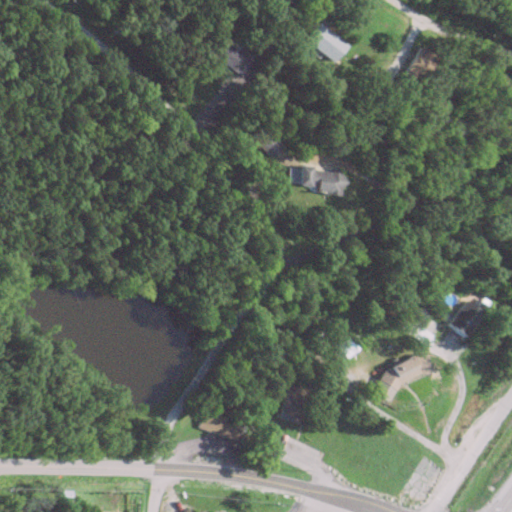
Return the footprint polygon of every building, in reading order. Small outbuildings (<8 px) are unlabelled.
[(259,0),(272,12),(284,0),(259,0)] [(341,46),(315,23),(300,39),(326,62),(341,46)] [(201,52),(232,72),(242,57),(212,37),(201,52)] [(430,55),(411,47),(400,74),(418,82),(430,55)] [(268,157),(279,144),(267,134),(256,146),(268,157)] [(286,166),(283,186),(336,194),(339,174),(286,166)] [(477,313),(461,301),(443,325),(459,337),(477,313)] [(282,384),(273,415),(298,422),(306,390),(282,384)] [(196,410),(190,427),(227,440),(233,423),(196,410)]
